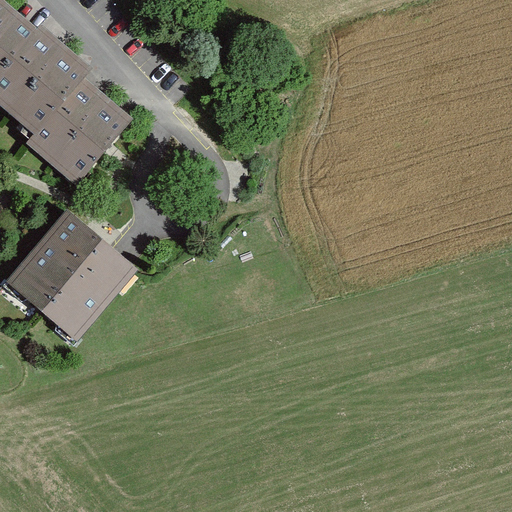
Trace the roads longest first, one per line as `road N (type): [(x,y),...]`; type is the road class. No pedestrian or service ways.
road 1 (residential): [(47,0),(181,141)]
road 2 (residential): [(181,141),(219,158),(225,200),(193,227),(154,215)]
